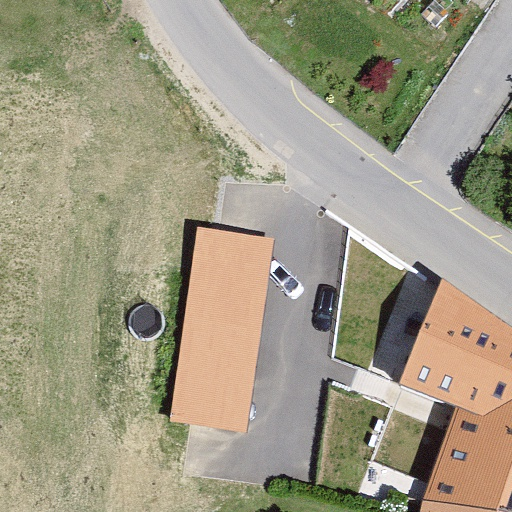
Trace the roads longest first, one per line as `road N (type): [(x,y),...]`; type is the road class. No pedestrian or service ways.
road 1 (residential): [(511,277),(401,209),(273,108),(182,0)]
road 2 (unknown): [(511,26),(401,209)]
